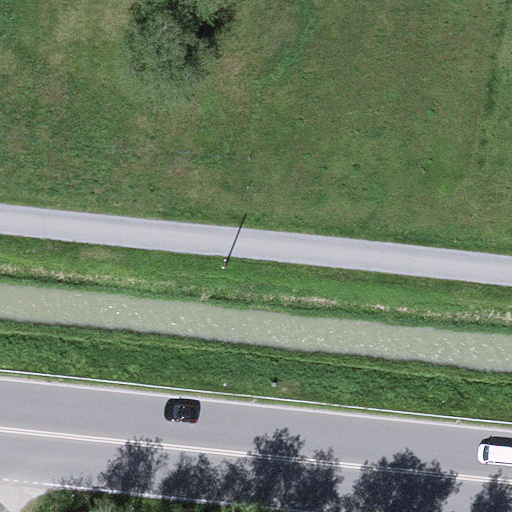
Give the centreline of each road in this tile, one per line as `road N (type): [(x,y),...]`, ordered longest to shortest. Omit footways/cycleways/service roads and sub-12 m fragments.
road 1 (unclassified): [(511,277),(0,222)]
road 2 (primary): [(511,485),(0,431)]
